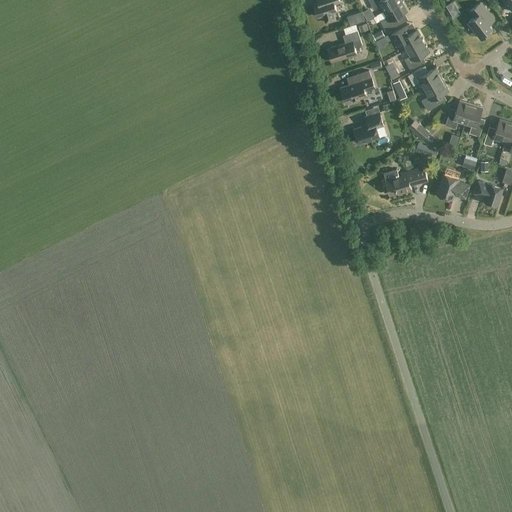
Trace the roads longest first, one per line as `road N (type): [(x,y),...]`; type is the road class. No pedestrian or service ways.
road 1 (unclassified): [(450,511),(359,228)]
road 2 (unclassified): [(359,228),(283,0)]
road 3 (residential): [(359,228),(394,217),(492,229),(511,224)]
